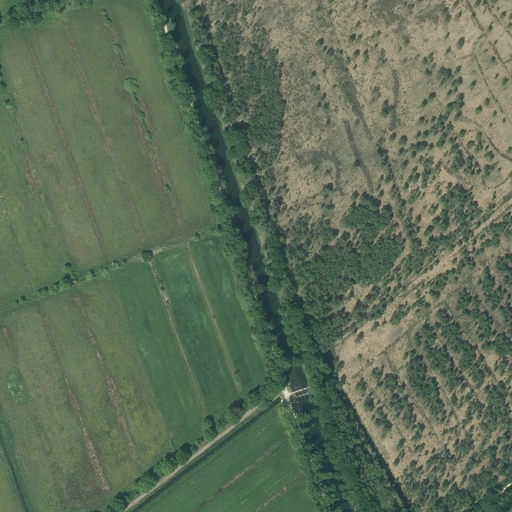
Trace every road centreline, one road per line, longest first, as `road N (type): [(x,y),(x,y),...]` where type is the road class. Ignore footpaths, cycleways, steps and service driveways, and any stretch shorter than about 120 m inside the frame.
road 1 (track): [(285,389),(157,0)]
road 2 (track): [(183,0),(313,387)]
road 3 (track): [(122,511),(285,389)]
road 4 (track): [(309,387),(361,511)]
road 5 (track): [(331,511),(287,394)]
